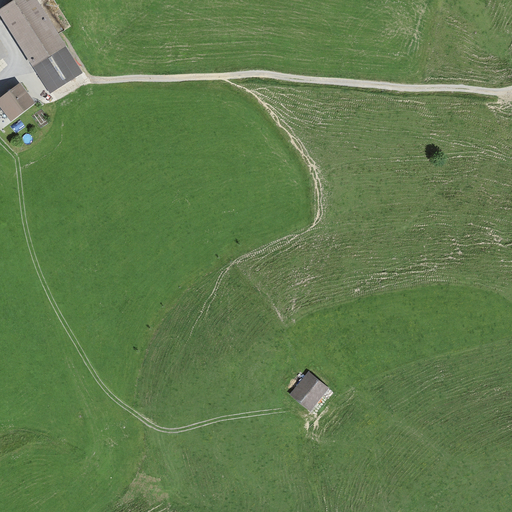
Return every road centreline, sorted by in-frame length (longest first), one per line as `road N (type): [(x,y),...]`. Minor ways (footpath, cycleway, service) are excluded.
road 1 (track): [(0,139),(17,160),(27,249),(86,366),(114,401),(176,433),(291,411)]
road 2 (track): [(511,91),(258,74),(85,80)]
